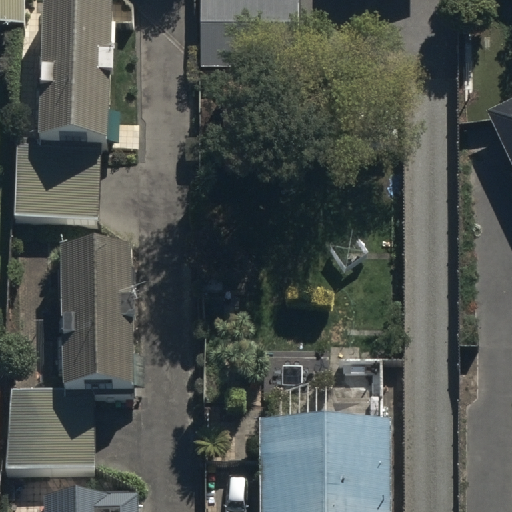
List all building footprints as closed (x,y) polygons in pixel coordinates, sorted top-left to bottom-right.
[(0,0),(0,44),(25,44),(24,0),(0,0)] [(307,11),(301,11),(301,0),(201,0),(200,87),(300,88),(300,66),(307,66),(307,11)] [(113,170),(115,31),(44,30),(42,169),(16,168),(15,236),(101,237),(102,170),(113,170)] [(511,119),(487,130),(511,186),(511,119)] [(134,418),(133,274),(64,274),(64,404),(20,405),(21,486),(99,486),(98,418),(134,418)] [(390,511),(390,436),(259,437),(260,511),(390,511)]
